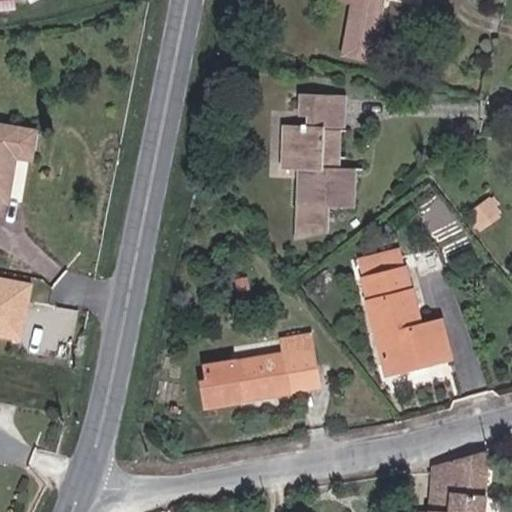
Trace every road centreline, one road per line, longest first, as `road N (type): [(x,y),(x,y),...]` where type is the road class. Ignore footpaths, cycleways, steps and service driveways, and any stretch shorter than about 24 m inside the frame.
road 1 (secondary): [(195,0),(86,487)]
road 2 (unclassified): [(511,414),(245,473),(148,488),(86,487)]
